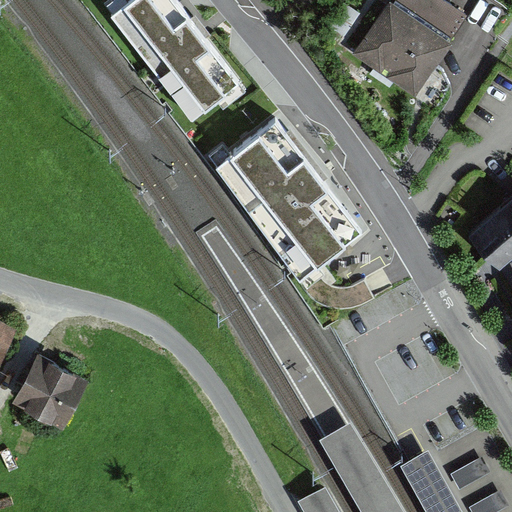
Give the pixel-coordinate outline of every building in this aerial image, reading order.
[(239,75),(180,0),(120,0),(111,8),(192,111),(239,75)] [(417,93),(469,15),(446,0),(388,0),(354,51),(417,93)] [(277,114),(216,159),(299,273),(363,227),(277,114)] [(511,194),(468,232),(499,266),(511,255),(511,194)] [(0,365),(19,330),(0,319),(0,365)] [(62,423),(88,377),(39,350),(13,396),(62,423)] [(402,511),(350,419),(320,436),(362,511),(402,511)] [(465,511),(430,448),(403,464),(430,511),(465,511)] [(482,455),(451,472),(460,488),(490,471),(482,455)] [(342,511),(326,483),(298,498),(306,511),(342,511)] [(500,489),(469,506),(472,511),(494,511),(509,504),(500,489)]
